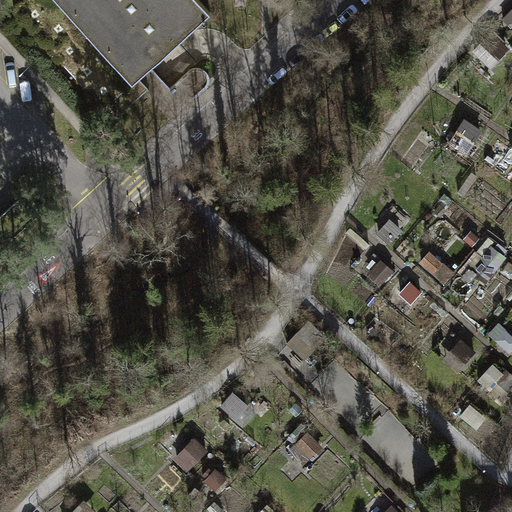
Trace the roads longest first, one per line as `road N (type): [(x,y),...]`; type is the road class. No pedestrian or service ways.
road 1 (track): [(502,0),(395,123),(295,290),(231,376),(92,451),(21,511)]
road 2 (residential): [(351,0),(105,212)]
road 3 (residential): [(105,212),(0,97)]
road 4 (residential): [(105,212),(0,309)]
